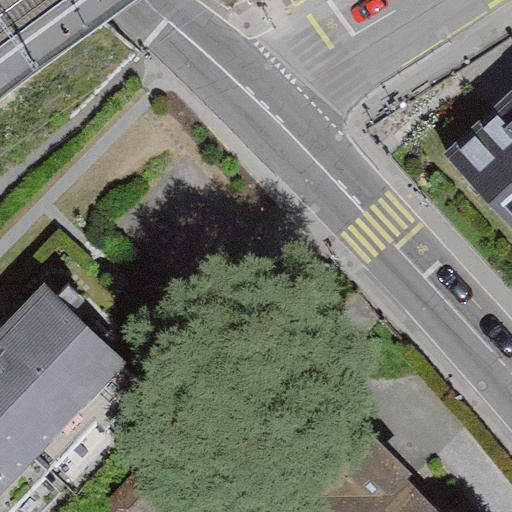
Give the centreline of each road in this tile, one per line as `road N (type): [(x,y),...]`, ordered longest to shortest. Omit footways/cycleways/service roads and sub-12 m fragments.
road 1 (secondary): [(511,373),(264,102)]
road 2 (residential): [(264,102),(423,0)]
road 3 (secondary): [(146,0),(264,102)]
